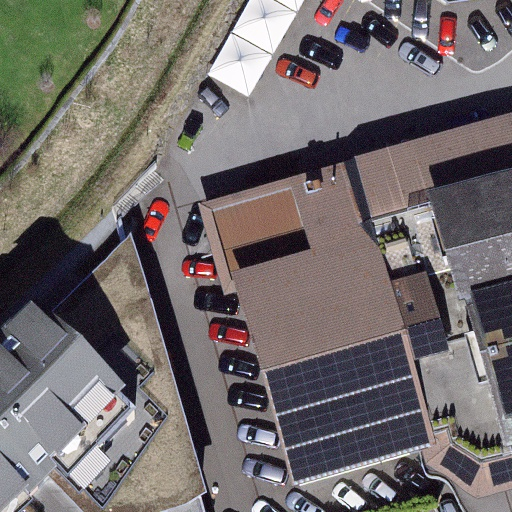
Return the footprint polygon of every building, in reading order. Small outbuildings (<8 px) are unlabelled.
[(278,53),(298,0),(250,0),(236,37),(278,53)] [(511,0),(428,0),(448,14),(511,5),(511,0)] [(511,119),(365,165),(383,225),(447,205),(478,303),(511,414),(511,119)] [(349,171),(213,218),(307,490),(443,443),(349,171)] [(37,327),(0,361),(0,511),(38,511),(130,426),(37,327)]
